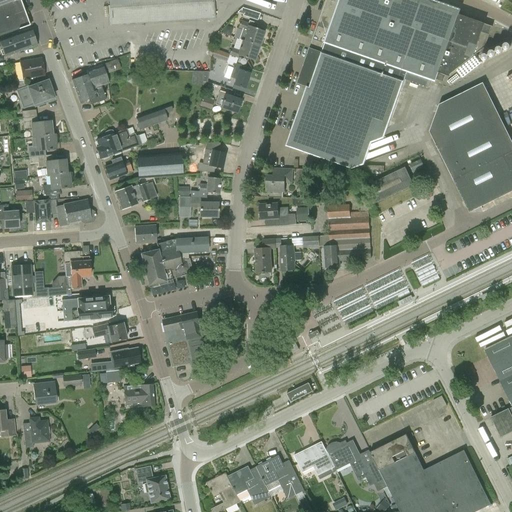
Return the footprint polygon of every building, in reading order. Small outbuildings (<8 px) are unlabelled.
[(0,0),(0,36),(30,26),(20,0),(0,0)] [(212,0),(109,0),(111,25),(214,18),(212,0)] [(492,26),(484,24),(459,15),(461,9),(434,0),(326,0),(297,83),(307,87),(286,146),(352,169),(365,163),(372,141),(385,136),(407,72),(435,82),(436,79),(442,81),(444,75),(449,76),(448,76),(485,48),(492,26)] [(239,39),(242,40),(259,46),(264,32),(248,27),(250,24),(241,21),(238,28),(242,30),(239,39)] [(0,44),(4,57),(37,45),(31,29),(0,39),(0,44)] [(240,48),(239,51),(231,48),(229,54),(213,49),(210,57),(220,60),(226,62),(229,56),(237,58),(238,55),(254,61),(259,46),(242,40),(240,47),(240,48)] [(23,79),(44,75),(41,58),(20,63),(23,79)] [(87,70),(88,75),(72,80),(79,104),(89,101),(90,105),(106,99),(101,86),(109,83),(106,74),(121,69),(117,60),(87,70)] [(230,77),(235,79),(234,85),(245,89),(250,74),(240,70),(241,66),(233,64),(232,66),(234,66),(230,77)] [(511,78),(508,71),(439,105),(429,132),(469,213),(511,191),(511,78)] [(193,72),(192,84),(205,86),(206,82),(207,82),(208,73),(193,72)] [(24,108),(34,105),(54,97),(50,88),(52,86),(51,83),(48,82),(48,81),(26,88),(24,82),(15,84),(24,108)] [(215,104),(221,106),(221,108),(237,113),(239,106),(241,107),(242,102),(241,102),(241,100),(230,96),(230,95),(220,91),(215,104)] [(202,97),(199,106),(211,110),(214,101),(202,97)] [(135,117),(140,130),(156,125),(167,121),(165,114),(173,111),(170,105),(140,115),(135,117)] [(22,112),(22,119),(37,117),(36,110),(22,112)] [(51,121),(43,122),(37,117),(22,119),(24,129),(31,128),(32,138),(35,138),(35,137),(52,135),(51,121)] [(121,151),(133,147),(141,144),(138,136),(136,136),(135,134),(129,136),(126,130),(115,134),(113,131),(111,130),(110,130),(108,131),(106,131),(105,133),(104,133),(104,138),(96,140),(99,147),(96,148),(100,159),(121,152),(121,151)] [(55,135),(52,135),(35,137),(35,138),(36,147),(28,147),(29,158),(45,156),(45,150),(56,149),(55,135)] [(198,171),(201,171),(214,172),(215,167),(222,168),(225,154),(205,149),(202,164),(199,163),(198,171)] [(182,176),(180,153),(137,156),(139,176),(139,179),(176,176),(182,176)] [(45,156),(29,158),(30,164),(38,163),(39,167),(46,167),(47,176),(49,176),(67,174),(67,173),(66,160),(57,161),(51,156),(45,156)] [(107,178),(109,179),(109,180),(126,174),(126,175),(133,172),(128,161),(122,163),(121,162),(122,162),(120,158),(112,161),(113,164),(104,168),(107,173),(105,175),(107,178)] [(413,172),(424,167),(421,160),(410,165),(413,172)] [(413,185),(405,167),(372,183),(372,205),(413,185)] [(273,169),(273,176),(267,176),(266,191),(284,192),(284,183),(292,183),(293,169),(273,169)] [(23,173),(14,173),(14,182),(23,182),(23,173)] [(69,173),(67,173),(67,174),(49,176),(50,185),(42,186),(43,197),(48,196),(49,201),(56,200),(59,200),(58,195),(60,195),(60,189),(71,187),(69,173)] [(206,198),(207,193),(219,194),(220,186),(221,186),(222,183),(220,182),(220,179),(208,177),(207,185),(200,185),(199,192),(191,191),(190,197),(206,198)] [(143,203),(151,200),(144,183),(131,188),(130,187),(123,189),(121,188),(117,189),(117,192),(115,192),(122,209),(137,204),(136,201),(141,198),(143,203)] [(16,201),(32,201),(31,189),(16,190),(16,201)] [(190,204),(200,204),(200,217),(217,217),(218,203),(206,203),(206,198),(190,197),(179,197),(179,218),(190,218),(190,204)] [(92,211),(88,208),(86,200),(64,205),(56,207),(56,200),(49,201),(50,215),(57,214),(59,227),(69,225),(69,223),(80,221),(84,224),(91,222),(94,218),(92,211)] [(50,220),(50,215),(49,201),(34,202),(25,202),(27,214),(35,214),(35,221),(46,221),(47,223),(50,222),(50,220)] [(288,207),(278,208),(278,204),(260,205),(260,220),(265,219),(266,226),(289,225),(288,207)] [(0,220),(3,220),(4,228),(19,227),(18,211),(9,212),(8,205),(0,205),(0,220)] [(330,246),(324,247),(325,268),(340,267),(340,261),(357,260),(371,259),(369,211),(350,213),(350,205),(327,206),(330,246)] [(309,220),(308,207),(297,207),(297,221),(309,220)] [(136,244),(156,242),(155,225),(135,227),(136,244)] [(173,282),(172,277),(176,276),(178,277),(189,275),(192,270),(189,259),(188,258),(188,253),(208,252),(208,237),(175,239),(175,240),(173,240),(156,244),(158,250),(141,254),(149,285),(151,285),(152,288),(173,282)] [(303,244),(304,249),(319,248),(318,237),(303,238),(303,244)] [(271,272),(270,250),(276,249),(276,248),(275,239),(263,240),(263,249),(255,249),(256,273),(271,272)] [(281,239),(275,239),(276,248),(280,248),(280,253),(281,271),(295,270),(294,261),(293,253),(293,252),(293,247),(293,245),(292,245),(281,246),(281,239)] [(82,251),(63,252),(66,276),(64,276),(65,285),(67,285),(67,289),(70,289),(74,288),(74,289),(79,289),(79,288),(81,288),(80,279),(83,279),(83,277),(91,276),(89,261),(90,261),(89,257),(82,257),(82,251)] [(30,265),(11,266),(13,296),(32,295),(30,265)] [(48,297),(51,296),(66,295),(70,295),(70,289),(67,289),(62,289),(62,288),(52,289),(47,289),(48,297)] [(108,297),(62,301),(64,321),(90,319),(90,320),(99,319),(99,318),(111,317),(110,306),(109,306),(108,297)] [(14,300),(2,301),(5,329),(16,328),(14,300)] [(197,312),(163,320),(173,367),(208,359),(197,312)] [(108,343),(111,342),(126,338),(123,323),(108,327),(107,324),(92,327),(94,338),(106,335),(108,343)] [(318,330),(308,335),(310,340),(320,335),(318,330)] [(511,336),(485,350),(511,404),(511,336)] [(84,343),(70,345),(71,351),(85,350),(84,343)] [(94,349),(77,352),(78,360),(95,357),(94,349)] [(122,368),(123,368),(134,366),(133,364),(140,363),(138,349),(128,350),(128,349),(109,353),(111,361),(91,364),(90,364),(91,372),(97,371),(104,371),(113,370),(122,368)] [(31,376),(31,365),(21,365),(21,376),(31,376)] [(99,372),(100,384),(121,382),(120,372),(106,373),(105,371),(99,372)] [(64,387),(82,385),(81,375),(63,377),(64,387)] [(36,405),(56,403),(54,383),(34,385),(36,405)] [(309,383),(287,394),(291,402),(313,392),(309,383)] [(142,407),(154,406),(153,385),(124,387),(125,406),(132,405),(133,408),(142,407)] [(511,408),(509,410),(508,409),(492,417),(491,417),(501,438),(501,437),(511,431),(511,408)] [(0,434),(0,437),(16,436),(14,419),(6,420),(5,410),(0,410),(0,434)] [(24,435),(25,448),(33,447),(33,443),(41,442),(40,439),(48,439),(47,421),(39,422),(38,418),(30,419),(31,429),(30,434),(24,435)] [(370,452),(374,461),(388,487),(400,511),(475,511),(491,504),(464,450),(424,470),(406,434),(370,452)] [(353,440),(328,453),(337,470),(351,463),(359,480),(366,477),(371,486),(375,484),(378,491),(388,487),(374,461),(366,465),(353,440)] [(314,467),(318,476),(320,479),(337,471),(337,470),(328,453),(322,456),(317,444),(294,455),(303,472),(314,467)] [(289,460),(283,463),(279,456),(257,467),(259,471),(266,486),(278,480),(287,499),(302,491),(303,494),(305,493),(289,460)] [(153,479),(150,467),(151,467),(150,466),(150,467),(137,469),(136,469),(136,470),(137,470),(139,481),(139,482),(140,482),(147,481),(148,483),(145,484),(147,493),(149,492),(151,502),(151,503),(152,503),(152,502),(169,499),(170,499),(170,498),(166,477),(166,476),(165,476),(153,479)] [(271,496),(266,486),(259,471),(253,474),(249,466),(229,476),(241,501),(251,496),(255,505),(271,496)] [(241,502),(241,501),(229,476),(228,476),(227,473),(207,483),(214,498),(220,495),(224,503),(212,509),(213,511),(225,511),(227,511),(225,510),(241,502)] [(305,497),(299,500),(304,511),(310,511),(312,511),(305,497)] [(331,504),(334,510),(348,504),(345,498),(331,504)]
